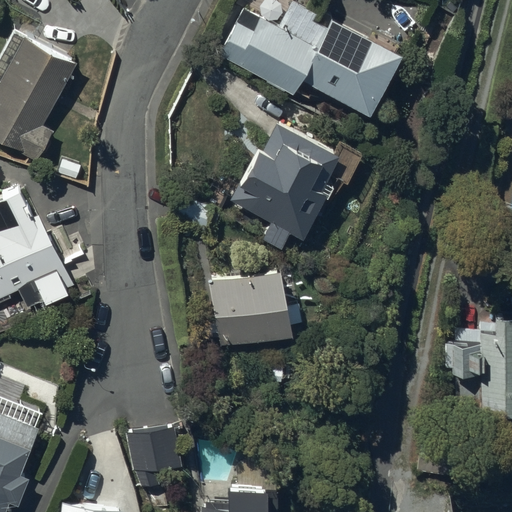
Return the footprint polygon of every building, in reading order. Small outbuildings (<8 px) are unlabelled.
[(251,0),(240,0),(218,44),(292,82),(301,65),(368,99),(400,36),(331,1),(326,11),(313,5),(315,0),(284,0),(278,13),(251,0)] [(44,112),(77,44),(24,19),(23,20),(13,16),(0,43),(0,66),(0,67),(0,66),(0,127),(23,138),(20,144),(36,151),(53,117),(44,112)] [(258,127),(228,188),(268,208),(261,223),(280,233),(289,215),(300,221),(326,168),(323,167),(339,134),(279,105),(266,131),(258,127)] [(19,172),(0,182),(0,295),(12,289),(9,283),(17,278),(29,299),(46,290),(43,284),(73,268),(67,257),(86,247),(77,230),(68,235),(64,229),(57,233),(54,227),(83,211),(63,173),(30,191),(19,172)] [(206,265),(221,328),(286,312),(287,317),(302,313),(298,294),(290,296),(278,248),(206,265)] [(511,307),(492,307),(492,315),(478,315),(478,323),(456,323),(456,333),(441,333),(441,358),(449,358),(449,363),(453,363),(453,403),(511,402),(511,307)] [(0,504),(8,486),(16,489),(28,460),(25,459),(43,415),(27,408),(32,397),(0,384),(0,504)] [(174,415),(127,426),(140,483),(162,478),(158,461),(183,455),(174,415)] [(421,435),(415,463),(459,472),(464,444),(421,435)] [(275,511),(275,483),(265,483),(265,463),(225,463),(226,492),(200,492),(200,511),(275,511)] [(59,511),(120,511),(122,497),(62,491),(59,511)]
